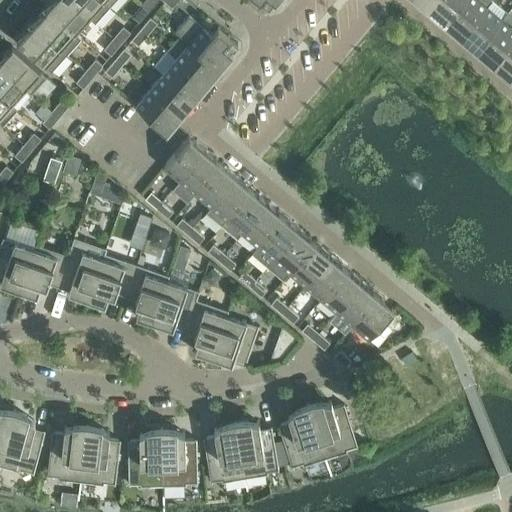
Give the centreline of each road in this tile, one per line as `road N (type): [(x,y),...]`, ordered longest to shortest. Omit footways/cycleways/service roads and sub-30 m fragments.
road 1 (residential): [(447,322),(195,118)]
road 2 (residential): [(178,389),(159,361),(115,333),(80,325),(0,335)]
road 3 (residential): [(178,389),(77,383),(0,364)]
road 4 (residential): [(340,374),(316,366),(282,379),(178,389)]
road 5 (residential): [(195,118),(149,165),(88,113)]
road 6 (residential): [(401,0),(511,91)]
